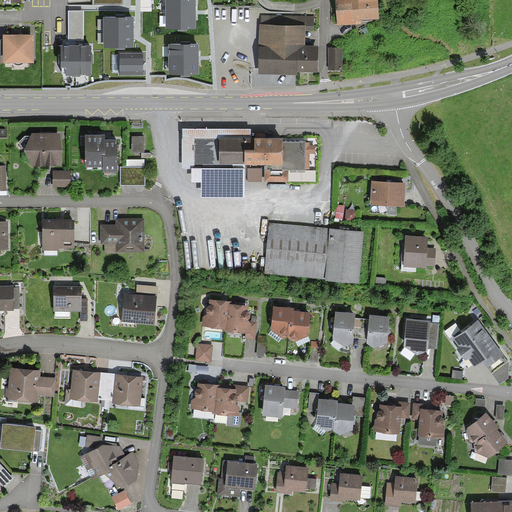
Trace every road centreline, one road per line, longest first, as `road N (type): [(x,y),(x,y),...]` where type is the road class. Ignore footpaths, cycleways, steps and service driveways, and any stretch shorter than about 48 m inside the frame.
road 1 (secondary): [(395,97),(0,104)]
road 2 (residential): [(511,393),(217,364)]
road 3 (residential): [(511,312),(412,153)]
road 4 (residential): [(165,210),(151,200),(0,200)]
road 5 (residential): [(0,345),(42,339),(165,357)]
road 6 (residential): [(165,357),(146,511)]
road 7 (residential): [(165,210),(176,272),(165,357)]
road 8 (residential): [(412,153),(408,164),(464,274)]
road 9 (secondary): [(511,64),(395,97)]
